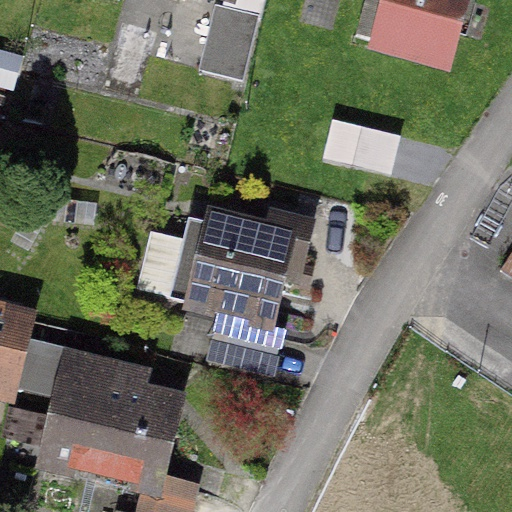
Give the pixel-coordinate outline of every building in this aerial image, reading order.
[(389,0),(376,48),(441,66),(459,0),(389,0)] [(190,309),(190,311),(263,329),(275,284),(294,288),(308,233),(268,223),(264,238),(190,219),(183,246),(155,239),(150,262),(143,266),(137,289),(141,296),(190,309)] [(511,252),(497,275),(511,284),(511,252)] [(0,319),(0,388),(16,324),(0,319)] [(116,378),(68,366),(44,465),(152,491),(171,412),(111,397),(116,378)]
